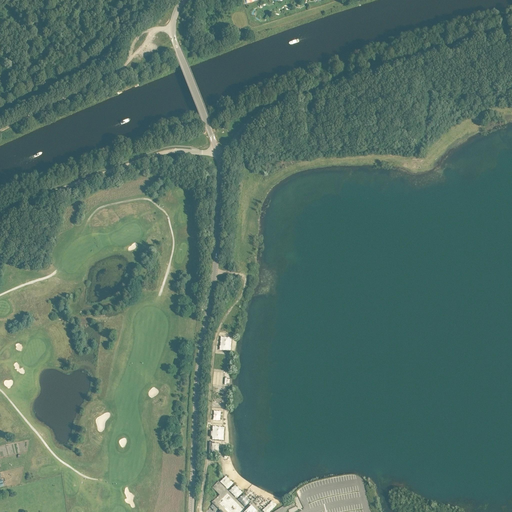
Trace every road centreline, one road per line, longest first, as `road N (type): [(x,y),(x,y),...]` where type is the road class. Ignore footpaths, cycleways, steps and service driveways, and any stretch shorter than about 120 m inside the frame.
road 1 (unclassified): [(191,511),(218,151)]
road 2 (track): [(0,215),(167,151),(203,153)]
road 3 (track): [(173,32),(139,37),(122,69),(0,131)]
road 4 (unclassified): [(218,151),(173,32),(187,0)]
